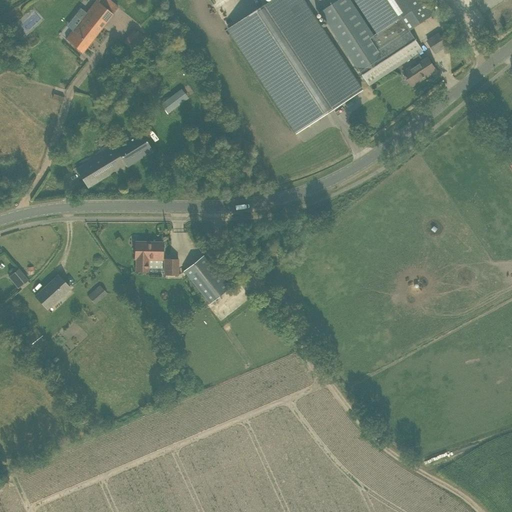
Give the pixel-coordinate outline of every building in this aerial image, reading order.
[(82,53),(118,7),(108,0),(96,0),(86,13),(80,8),(75,15),(81,20),(72,31),(66,39),(82,53)] [(303,0),(271,0),(228,29),(297,133),(363,90),(303,0)] [(413,58),(418,53),(423,50),(410,31),(436,13),(426,0),(355,0),(377,34),(375,36),(351,0),(338,0),(320,11),(368,84),(413,58)] [(123,40),(133,49),(143,37),(133,28),(123,40)] [(427,41),(435,53),(446,45),(439,34),(427,41)] [(413,58),(416,64),(404,72),(406,75),(405,75),(407,78),(407,77),(408,79),(407,81),(409,84),(411,83),(413,86),(436,70),(428,58),(423,61),(418,53),(413,58)] [(168,113),(187,98),(180,90),(161,105),(168,113)] [(127,166),(153,151),(140,130),(77,168),(88,187),(115,171),(114,168),(125,162),(127,166)] [(135,259),(135,272),(148,272),(149,268),(149,259),(162,259),(162,254),(162,251),(164,250),(164,247),(162,246),(162,244),(148,244),(149,242),(135,242),(135,252),(135,259)] [(228,289),(203,256),(184,271),(210,304),(228,289)] [(177,275),(178,260),(165,259),(165,275),(177,275)] [(16,288),(26,279),(18,269),(8,278),(16,288)] [(70,288),(58,275),(35,296),(47,309),(70,288)] [(95,304),(107,293),(100,286),(88,297),(95,304)] [(25,339),(36,353),(48,343),(37,329),(25,339)]
